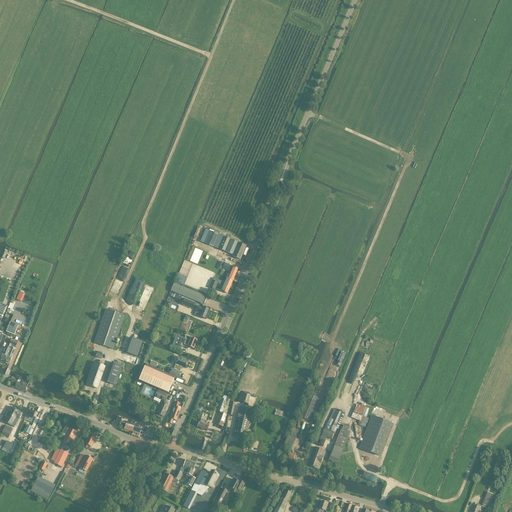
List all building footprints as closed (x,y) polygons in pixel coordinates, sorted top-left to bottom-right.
[(205,229),(200,241),(204,243),(209,230),(205,229)] [(209,230),(204,243),(225,252),(231,240),(227,238),(209,230)] [(231,240),(225,252),(231,255),(231,256),(240,260),(246,246),(231,240)] [(195,258),(192,257),(190,261),(193,262),(197,264),(203,251),(199,249),(195,258)] [(228,274),(226,278),(227,278),(233,281),(238,269),(233,267),(230,275),(228,274)] [(178,275),(175,282),(180,285),(183,277),(178,275)] [(233,281),(227,278),(225,282),(223,282),(222,284),(224,284),(221,291),(227,294),(233,281)] [(133,287),(141,288),(142,281),(134,279),(133,287)] [(204,296),(181,287),(174,284),(171,291),(204,305),(207,297),(204,296)] [(16,300),(21,303),(25,294),(19,292),(16,300)] [(184,299),(182,304),(189,308),(193,309),(195,303),(192,302),(184,299)] [(209,310),(202,307),(202,308),(198,306),(196,310),(200,312),(198,316),(206,319),(209,310)] [(113,349),(124,316),(105,309),(94,343),(113,349)] [(11,323),(7,332),(14,336),(17,329),(20,330),(21,327),(11,323)] [(180,338),(176,347),(180,349),(183,344),(184,344),(184,345),(194,349),(197,340),(185,336),(184,338),(184,339),(180,338)] [(137,357),(142,342),(130,338),(125,353),(137,357)] [(0,359),(5,361),(11,348),(12,345),(16,346),(18,341),(15,340),(14,341),(11,339),(9,344),(10,344),(8,348),(5,347),(4,350),(3,353),(0,359)] [(11,348),(5,361),(10,363),(15,349),(11,348)] [(175,365),(173,370),(180,372),(182,367),(185,369),(188,362),(178,357),(175,365)] [(151,361),(149,368),(156,370),(158,363),(151,361)] [(105,366),(99,364),(93,362),(85,385),(97,389),(105,366)] [(108,375),(117,378),(122,366),(113,363),(108,375)] [(168,393),(174,379),(144,367),(139,380),(168,393)] [(179,378),(181,373),(171,369),(169,374),(179,378)] [(328,373),(321,394),(328,396),(334,375),(328,373)] [(17,383),(15,388),(25,392),(27,387),(28,383),(22,381),(20,384),(17,383)] [(157,390),(154,397),(164,401),(165,402),(166,400),(168,395),(157,390)] [(247,405),(250,396),(241,394),(238,402),(247,405)] [(307,398),(300,417),(310,421),(318,403),(319,398),(309,394),(307,398)] [(216,421),(215,424),(222,426),(223,423),(226,415),(225,415),(228,407),(227,407),(229,402),(227,402),(227,401),(226,401),(226,400),(222,399),(222,400),(217,412),(219,412),(216,421)] [(162,403),(157,414),(164,417),(169,406),(167,405),(167,404),(167,403),(167,402),(166,401),(166,400),(165,402),(164,401),(163,403),(162,403)] [(170,412),(179,415),(181,409),(178,408),(179,403),(176,402),(174,407),(173,406),(170,412)] [(357,404),(351,418),(359,421),(358,425),(365,427),(369,419),(366,418),(369,409),(357,404)] [(12,414),(19,418),(20,419),(23,414),(10,407),(7,412),(12,414)] [(240,407),(234,430),(242,432),(243,428),(247,429),(251,410),(240,407)] [(25,416),(24,420),(31,423),(32,419),(35,411),(28,408),(25,416)] [(328,421),(320,439),(325,441),(327,437),(333,440),(333,439),(332,439),(337,429),(338,430),(345,414),(334,409),(329,421),(328,421)] [(7,423),(12,414),(7,412),(4,417),(2,421),(7,423)] [(176,421),(179,415),(170,412),(168,418),(170,419),(168,423),(171,424),(173,420),(176,421)] [(14,427),(19,418),(12,414),(7,423),(14,427)] [(132,431),(134,424),(131,423),(126,422),(126,423),(124,423),(124,422),(121,421),(122,417),(118,416),(115,425),(119,426),(125,428),(124,429),(130,431),(130,430),(132,431)] [(373,416),(360,449),(379,456),(392,423),(373,416)] [(199,422),(197,428),(207,431),(209,426),(206,425),(207,422),(201,419),(200,423),(199,422)] [(134,424),(132,431),(140,433),(141,431),(145,432),(147,426),(135,422),(134,424)] [(23,432),(22,434),(28,437),(30,432),(32,433),(34,428),(28,425),(24,432),(23,432)] [(349,427),(344,425),(339,435),(335,446),(333,446),(328,460),(338,464),(350,433),(347,432),(349,427)] [(4,429),(1,435),(6,437),(8,438),(11,433),(12,430),(5,426),(4,429)] [(65,427),(62,433),(66,435),(63,441),(64,441),(63,443),(67,444),(68,443),(70,444),(76,432),(65,427)] [(245,439),(247,429),(243,428),(242,432),(234,430),(232,436),(232,437),(245,439)] [(293,428),(290,436),(296,439),(299,431),(293,428)] [(306,428),(303,433),(307,437),(312,434),(312,428),(306,428)] [(86,444),(84,447),(87,449),(89,449),(90,447),(91,447),(95,439),(89,436),(85,444),(86,444)] [(284,447),(285,447),(293,451),(298,440),(296,439),(290,436),(289,436),(284,447)] [(4,447),(2,450),(8,453),(13,444),(7,441),(4,447)] [(322,463),(326,451),(315,447),(310,459),(322,463)] [(54,462),(60,450),(57,449),(51,460),(54,462)] [(54,463),(62,467),(68,455),(60,450),(54,462),(54,463)] [(293,462),(296,454),(287,451),(284,459),(293,462)] [(81,456),(75,466),(86,472),(93,459),(86,456),(85,458),(81,456)] [(319,470),(322,463),(310,459),(308,465),(319,470)] [(178,471),(173,481),(177,483),(181,475),(182,473),(183,470),(185,471),(187,472),(191,462),(186,460),(183,467),(182,466),(180,470),(180,472),(178,471)] [(42,462),(39,469),(44,471),(47,464),(42,462)] [(187,472),(186,474),(191,475),(195,464),(191,462),(187,472)] [(201,471),(183,506),(189,509),(197,494),(202,496),(211,486),(214,488),(216,483),(215,482),(218,476),(216,474),(214,473),(213,474),(211,473),(209,476),(207,475),(208,475),(205,473),(205,474),(201,472),(201,471)] [(165,474),(158,487),(166,492),(173,478),(165,474)] [(372,474),(369,479),(374,483),(377,478),(372,474)] [(193,484),(196,479),(190,476),(187,482),(193,484)] [(233,479),(229,488),(231,489),(231,491),(236,494),(237,494),(239,495),(240,491),(240,492),(244,484),(239,481),(238,482),(233,479)] [(53,490),(36,481),(31,491),(48,500),(53,490)] [(218,508),(227,491),(222,488),(213,506),(218,508)] [(276,507),(283,511),(291,493),(285,490),(281,498),(280,498),(276,507)] [(490,504),(494,495),(488,492),(482,506),(489,509),(490,504)] [(318,511),(322,511),(323,510),(326,511),(329,503),(322,501),(319,508),(320,509),(318,511)]
